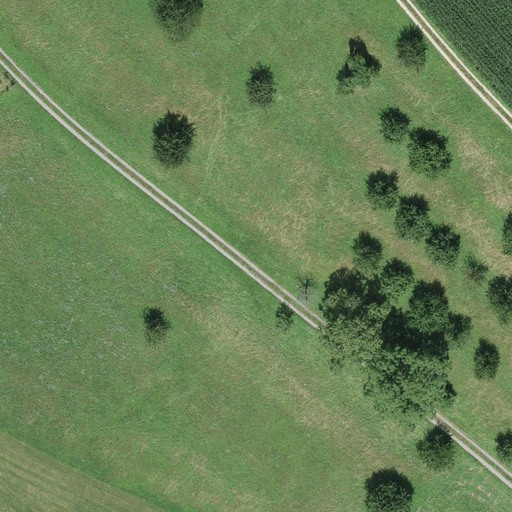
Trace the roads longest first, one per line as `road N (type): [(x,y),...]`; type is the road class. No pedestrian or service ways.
road 1 (track): [(511,485),(35,99),(0,61)]
road 2 (track): [(397,0),(511,125)]
